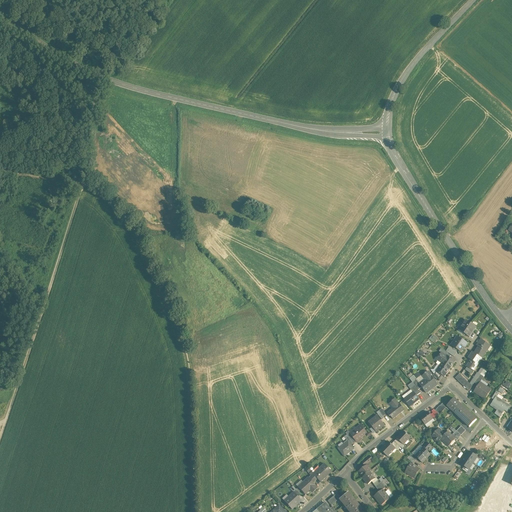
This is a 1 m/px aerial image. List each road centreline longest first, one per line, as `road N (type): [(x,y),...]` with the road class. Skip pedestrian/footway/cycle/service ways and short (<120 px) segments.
road 1 (tertiary): [(387,132),(317,130),(137,89),(84,69),(0,12)]
road 2 (track): [(99,76),(92,175),(0,447)]
road 3 (tertiary): [(387,132),(505,322)]
road 4 (residential): [(485,419),(445,389),(345,471)]
road 5 (tertiary): [(473,0),(401,79),(387,132)]
